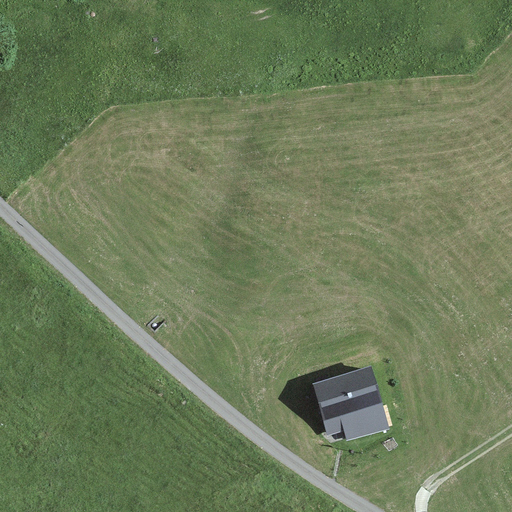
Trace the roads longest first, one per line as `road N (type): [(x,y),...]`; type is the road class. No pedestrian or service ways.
road 1 (unclassified): [(0,199),(130,324),(319,479),(372,511)]
road 2 (track): [(511,431),(424,492),(421,511)]
